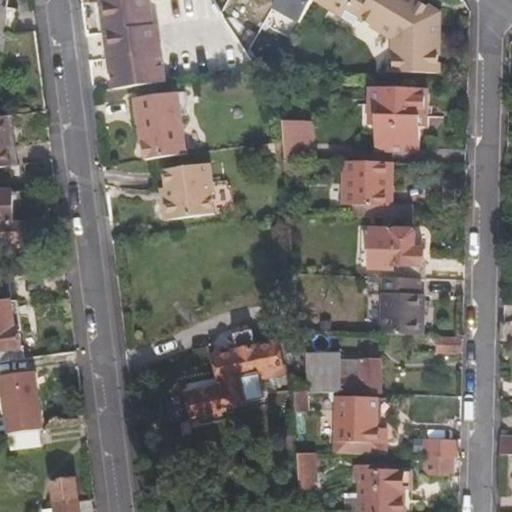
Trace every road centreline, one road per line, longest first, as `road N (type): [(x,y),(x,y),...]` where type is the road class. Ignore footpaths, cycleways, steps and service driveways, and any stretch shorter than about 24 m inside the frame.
road 1 (residential): [(114,511),(54,0)]
road 2 (residential): [(478,511),(493,0)]
